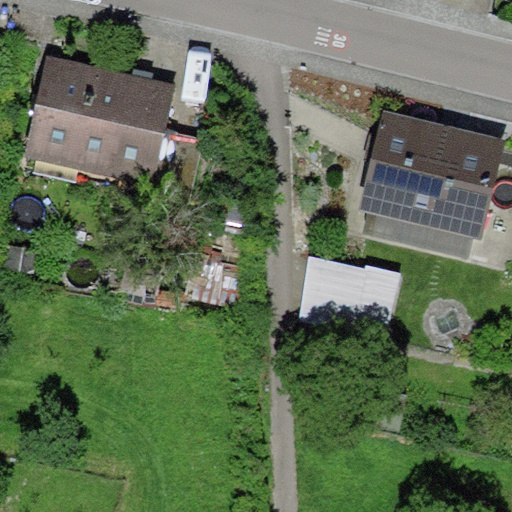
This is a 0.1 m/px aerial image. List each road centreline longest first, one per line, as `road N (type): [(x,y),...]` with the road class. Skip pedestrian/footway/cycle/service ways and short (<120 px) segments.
road 1 (track): [(255,8),(273,159),(288,511)]
road 2 (residential): [(206,0),(511,73)]
